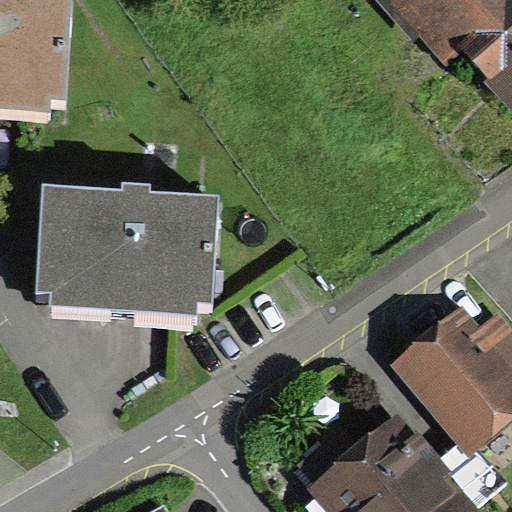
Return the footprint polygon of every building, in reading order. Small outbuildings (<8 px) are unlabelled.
[(0,0),(0,109),(61,114),(68,4),(14,0),(0,0)] [(511,0),(389,0),(449,64),(464,50),(494,84),(490,88),(511,111),(511,0)] [(40,194),(33,302),(203,313),(210,205),(40,194)] [(464,311),(395,368),(473,461),(511,428),(511,337),(497,320),(482,333),(464,311)] [(350,463),(332,441),(298,468),(316,489),(310,494),(324,511),(477,511),(402,420),(350,463)]
